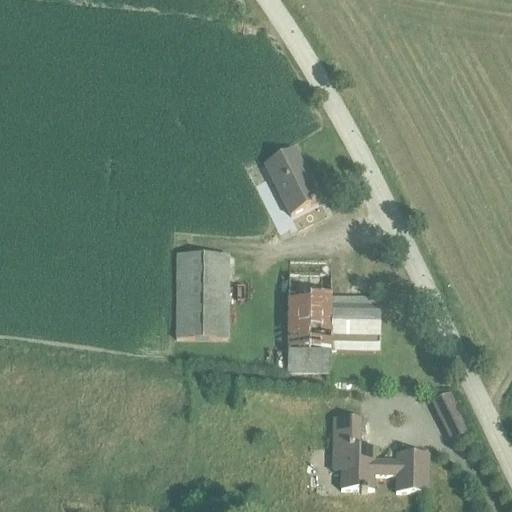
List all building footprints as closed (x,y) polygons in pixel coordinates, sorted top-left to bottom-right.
[(295,153),(264,169),(290,221),(314,208),(320,205),(295,153)] [(230,258),(176,258),(176,343),(229,343),(230,258)] [(332,276),(289,275),(288,380),(330,380),(331,354),(379,355),(380,302),(332,301),(332,276)] [(450,396),(431,406),(451,446),(470,436),(450,396)] [(333,421),(332,474),(341,474),(341,495),(373,495),(373,479),(397,480),(397,496),(429,497),(430,457),(396,457),(396,464),(376,463),(376,450),(362,451),(362,421),(333,421)]
